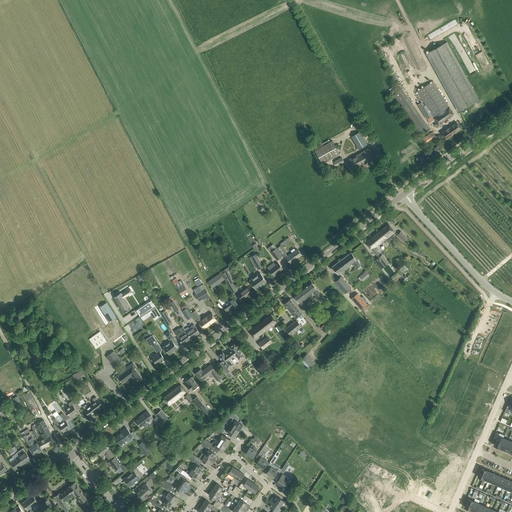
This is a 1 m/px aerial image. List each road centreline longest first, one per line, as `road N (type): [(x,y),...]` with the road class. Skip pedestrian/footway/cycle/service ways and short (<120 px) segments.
road 1 (tertiary): [(67,449),(404,193)]
road 2 (track): [(398,190),(295,0)]
road 3 (tertiary): [(511,300),(485,285),(404,193)]
road 4 (tertiary): [(404,193),(511,112)]
